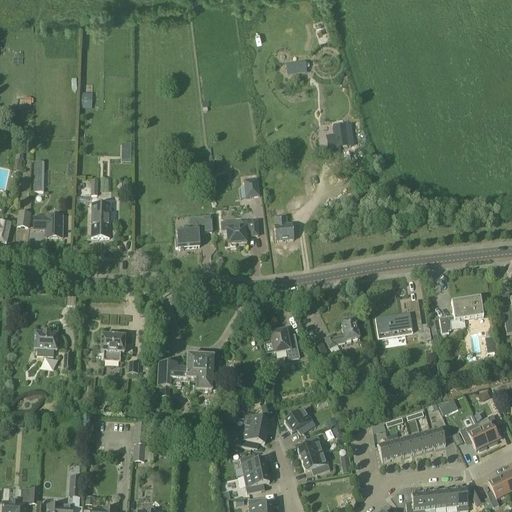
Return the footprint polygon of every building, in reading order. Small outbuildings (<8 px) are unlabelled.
[(298,65),(285,66),(287,77),(299,75),(298,65)] [(80,96),(79,111),(90,112),(91,96),(80,96)] [(335,137),(327,138),(328,150),(353,147),(351,128),(334,131),(335,137)] [(28,135),(21,135),(21,144),(29,143),(28,135)] [(15,161),(13,171),(20,173),(22,162),(15,161)] [(34,172),(34,195),(43,195),(43,166),(43,164),(34,164),(34,166),(34,172)] [(258,181),(244,182),(246,201),(260,199),(258,181)] [(91,206),(91,240),(109,241),(110,207),(91,206)] [(19,213),(17,228),(28,230),(30,214),(19,213)] [(274,218),(275,228),(274,228),(275,244),(293,242),(292,226),(287,227),(286,218),(274,218)] [(47,219),(34,219),(34,232),(46,233),(46,240),(63,241),(63,219),(47,219)] [(177,242),(175,243),(176,251),(178,251),(179,252),(183,252),(184,250),(199,249),(198,235),(212,233),(211,219),(189,221),(190,232),(177,233),(177,242)] [(241,222),(221,223),(221,234),(227,233),(228,247),(230,247),(231,249),(236,248),(237,246),(246,246),(246,236),(250,235),(250,238),(258,238),(257,223),(241,224),(241,222)] [(0,243),(7,245),(11,226),(0,223),(0,243)] [(480,299),(451,304),(453,318),(439,321),(441,336),(448,335),(448,333),(450,332),(465,330),(464,322),(483,319),(480,299)] [(511,300),(510,301),(510,307),(502,309),(506,336),(511,335),(511,300)] [(408,318),(375,323),(378,342),(412,337),(418,336),(419,344),(430,342),(431,347),(432,347),(428,325),(421,327),(417,302),(405,304),(408,318)] [(344,338),(333,340),(331,337),(325,341),(330,350),(336,347),(336,346),(359,341),(354,321),(341,324),(344,338)] [(272,344),(264,346),(266,356),(274,354),(274,355),(287,353),(289,362),(299,360),(294,337),(287,339),(286,332),(281,333),(281,332),(276,333),(276,334),(270,335),(272,344)] [(53,360),(53,352),(57,352),(58,335),(49,334),(43,334),(35,334),(34,351),(37,351),(37,359),(53,360)] [(124,355),(125,339),(116,338),(110,337),(110,338),(101,337),(100,354),(103,354),(103,363),(120,364),(120,355),(124,355)] [(498,358),(495,339),(487,340),(488,347),(486,347),(487,356),(494,355),(494,359),(498,358)] [(322,345),(311,351),(318,365),(329,360),(322,345)] [(177,365),(158,364),(157,389),(161,389),(161,399),(169,400),(169,390),(180,390),(180,386),(190,386),(190,390),(196,390),(196,393),(211,394),(217,394),(219,360),(213,360),(213,359),(187,358),(186,370),(177,369),(177,365)] [(40,371),(54,372),(55,361),(41,360),(40,371)] [(137,375),(138,365),(128,364),(127,375),(137,375)] [(505,387),(497,390),(499,397),(507,394),(505,387)] [(487,392),(478,397),(481,404),(491,400),(487,392)] [(265,399),(268,411),(275,409),(272,397),(265,399)] [(161,402),(151,402),(150,412),(160,413),(161,402)] [(448,403),(438,407),(441,415),(451,410),(448,403)] [(285,423),(283,425),(290,436),(292,435),(300,430),(304,435),(315,428),(304,411),(285,423)] [(359,412),(347,416),(350,426),(362,422),(359,412)] [(247,414),(244,430),(267,434),(269,424),(258,421),(259,417),(247,414)] [(488,421),(477,426),(487,448),(489,447),(490,449),(497,446),(496,444),(498,442),(493,431),(498,428),(493,417),(487,420),(488,421)] [(334,420),(326,424),(329,430),(336,426),(334,420)] [(136,425),(134,445),(146,446),(147,426),(136,425)] [(487,448),(477,426),(466,431),(465,431),(460,433),(465,444),(470,442),(476,453),(478,452),(479,454),(486,451),(485,449),(487,448)] [(338,428),(333,431),(338,441),(343,438),(338,428)] [(244,430),(240,448),(255,451),(256,445),(264,447),(267,434),(244,430)] [(441,430),(430,433),(435,450),(446,447),(441,430)] [(430,433),(420,436),(424,453),(435,450),(430,433)] [(420,436),(409,439),(414,456),(424,453),(420,436)] [(309,447),(298,451),(302,462),(324,455),(317,437),(307,441),(309,447)] [(409,439),(399,441),(403,459),(414,456),(409,439)] [(399,441),(388,444),(393,461),(403,459),(399,441)] [(393,461),(388,444),(378,447),(382,464),(393,461)] [(146,446),(134,445),(133,463),(144,464),(146,446)] [(324,455),(302,462),(306,474),(315,470),(317,477),(330,472),(324,455)] [(252,457),(240,460),(244,478),(267,473),(264,462),(253,464),(252,457)] [(348,459),(341,460),(344,477),(351,475),(348,459)] [(52,497),(64,497),(65,472),(52,472),(52,497)] [(267,473),(244,478),(248,496),(262,493),(261,486),(269,485),(267,473)] [(501,479),(499,480),(507,497),(511,494),(511,477),(510,474),(508,475),(507,473),(500,477),(501,479)] [(507,497),(499,480),(497,481),(497,479),(489,482),(490,484),(488,485),(493,497),(488,500),(493,510),(499,508),(496,502),(507,497)] [(30,490),(29,506),(37,506),(38,491),(30,490)] [(466,490),(455,491),(457,509),(456,511),(468,511),(468,508),(466,490)] [(455,491),(444,492),(446,510),(457,509),(455,491)] [(444,492),(433,493),(435,511),(446,510),(444,492)] [(433,493),(423,495),(424,511),(426,511),(435,511),(433,493)] [(484,505),(478,493),(470,496),(477,509),(484,505)] [(424,511),(423,495),(411,496),(412,505),(406,505),(406,511),(424,511)] [(86,498),(86,507),(93,507),(94,499),(86,498)] [(3,504),(2,511),(26,511),(27,505),(20,505),(20,504),(19,503),(19,502),(18,501),(17,500),(16,500),(15,500),(14,500),(13,500),(12,500),(11,501),(10,502),(10,503),(9,504),(3,504)] [(263,500),(249,502),(249,511),(272,511),(272,506),(264,507),(263,500)]
